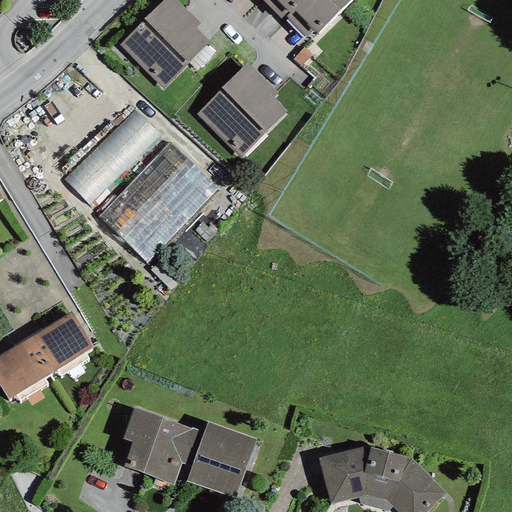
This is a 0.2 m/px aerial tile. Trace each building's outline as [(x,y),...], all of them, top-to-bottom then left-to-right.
[(175,0),(164,0),(119,45),(163,89),(208,42),(195,28),(199,24),(175,0)] [(261,0),(280,19),(288,12),(290,14),(305,0),(261,0)] [(317,33),(351,0),(305,0),(290,14),(286,17),(307,37),(314,31),(317,33)] [(247,63),(196,114),(240,158),(286,112),(273,98),(277,93),(247,63)] [(134,111),(64,180),(90,207),(159,137),(134,111)] [(218,187),(169,142),(98,217),(146,263),(218,187)] [(84,353),(93,348),(71,312),(31,337),(53,374),(58,371),(61,376),(88,359),(84,353)] [(20,401),(47,384),(45,379),(53,374),(31,337),(0,355),(0,387),(7,400),(16,395),(20,401)] [(197,430),(134,408),(122,440),(131,443),(124,467),(172,486),(180,464),(184,465),(197,430)] [(256,440),(208,423),(187,482),(235,499),(256,440)] [(317,459),(332,505),(358,497),(367,496),(386,500),(392,507),(397,511),(426,511),(444,493),(411,458),(389,452),(369,446),(317,459)] [(360,504),(388,511),(392,507),(386,500),(367,496),(358,497),(360,504)]
